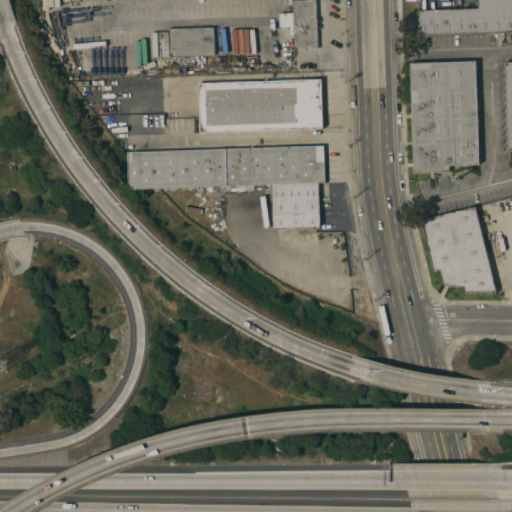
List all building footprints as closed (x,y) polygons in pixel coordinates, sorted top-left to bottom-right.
[(315,0),(317,48),(294,49),(294,35),(290,35),(290,27),(213,30),(214,55),(203,56),(203,59),(198,59),(198,56),(186,56),(186,59),(181,60),(181,56),(170,57),(169,31),(102,33),(102,20),(293,13),(293,0),(315,0)] [(511,31),(418,35),(417,11),(478,9),(478,5),(477,5),(476,0),(511,0),(511,31)] [(410,63),(475,61),(479,164),(449,165),(449,172),(413,173),(410,63)] [(322,129),(200,133),(198,84),(321,80),(321,102),(326,102),(326,114),(322,114),(322,129)] [(272,183),(128,189),(127,152),(327,144),(328,167),(323,167),(324,182),(318,183),(318,184),(272,185),(272,183)] [(318,184),(319,226),(273,228),(272,185),(318,184)] [(240,205),(250,201),(260,221),(250,226),(240,205)] [(421,220),(475,207),(496,293),(465,292),(464,286),(449,286),(443,284),(440,270),(434,271),(421,220)]
